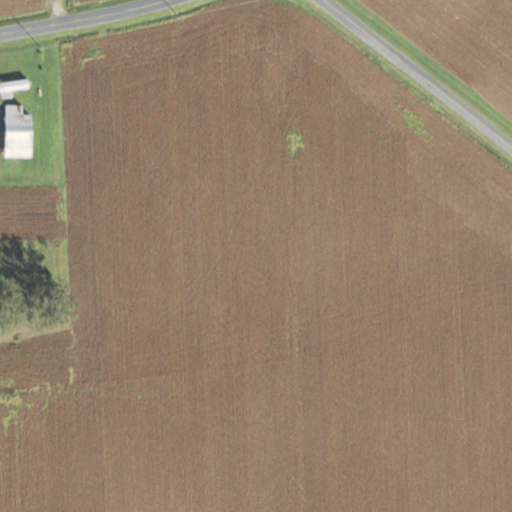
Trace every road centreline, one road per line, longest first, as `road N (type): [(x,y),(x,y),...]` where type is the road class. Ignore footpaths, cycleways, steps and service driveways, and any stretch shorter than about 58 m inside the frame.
road 1 (residential): [(511,146),(323,0)]
road 2 (tertiary): [(0,29),(143,0)]
